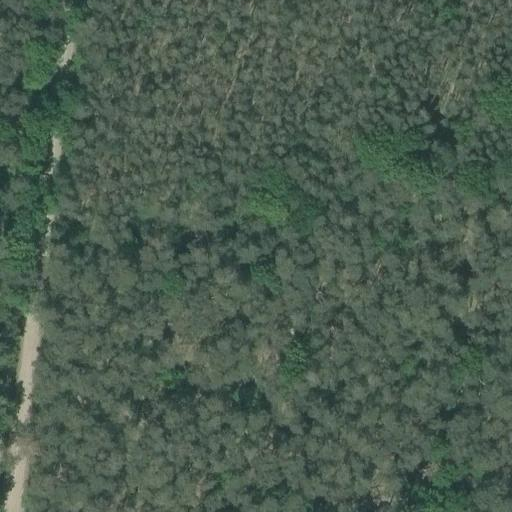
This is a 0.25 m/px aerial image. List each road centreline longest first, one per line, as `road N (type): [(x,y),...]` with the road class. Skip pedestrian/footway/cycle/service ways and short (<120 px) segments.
road 1 (track): [(67,0),(11,511)]
road 2 (track): [(318,511),(511,476)]
